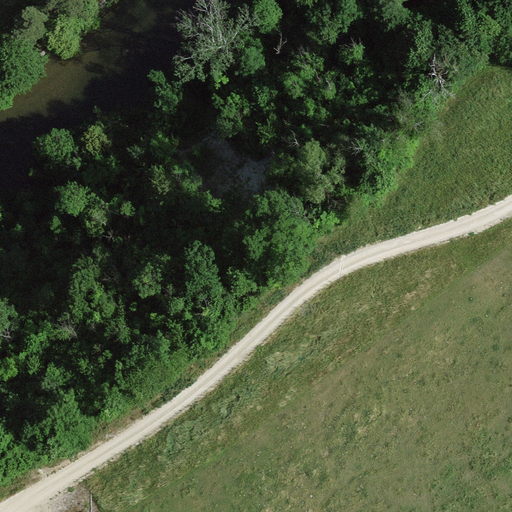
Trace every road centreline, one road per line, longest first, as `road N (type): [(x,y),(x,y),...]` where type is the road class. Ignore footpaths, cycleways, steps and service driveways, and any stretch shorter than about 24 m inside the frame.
road 1 (track): [(2,511),(86,466),(330,272),(511,204)]
road 2 (motorway): [(511,231),(337,391),(187,511)]
road 3 (motorway): [(289,511),(511,320)]
